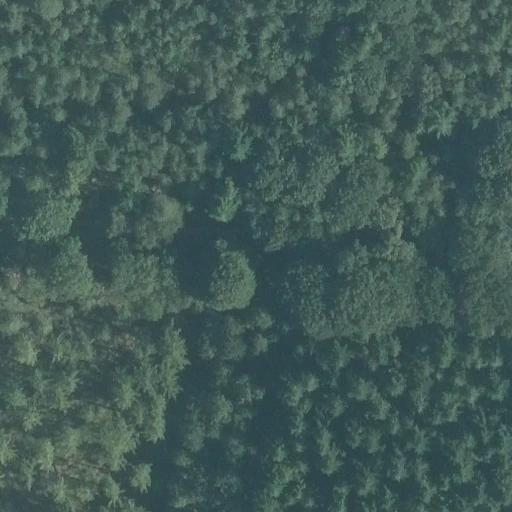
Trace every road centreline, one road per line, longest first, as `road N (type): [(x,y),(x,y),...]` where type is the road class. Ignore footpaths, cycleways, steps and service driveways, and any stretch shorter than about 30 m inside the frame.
road 1 (track): [(511,249),(0,223)]
road 2 (track): [(199,511),(247,277),(269,237)]
road 3 (track): [(319,239),(326,0)]
